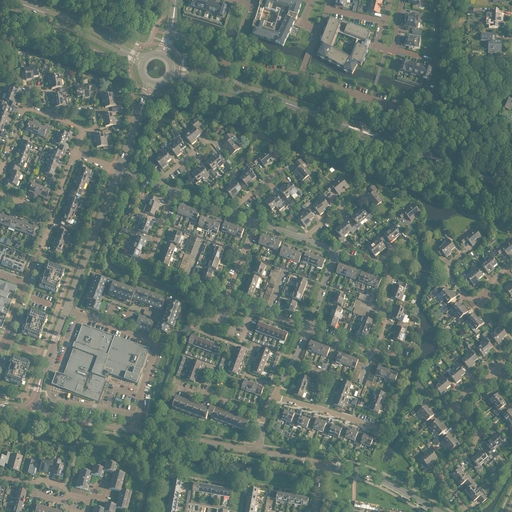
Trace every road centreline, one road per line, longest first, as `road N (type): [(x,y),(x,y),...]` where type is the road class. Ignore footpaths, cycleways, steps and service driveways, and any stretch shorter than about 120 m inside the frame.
road 1 (tertiary): [(511,188),(297,107)]
road 2 (residential): [(135,428),(153,343),(65,309)]
road 3 (residential): [(453,502),(438,470),(478,433),(457,400),(496,368)]
road 4 (residential): [(226,298),(153,267),(171,192)]
road 5 (tertiary): [(65,309),(117,170)]
road 6 (tertiary): [(143,62),(13,0)]
road 7 (residential): [(169,31),(228,65),(301,75)]
road 8 (tertiary): [(297,107),(169,64)]
road 9 (tertiary): [(168,76),(297,107)]
road 10 (unclassified): [(439,511),(376,478),(323,468)]
road 11 (unclassified): [(255,445),(135,428)]
